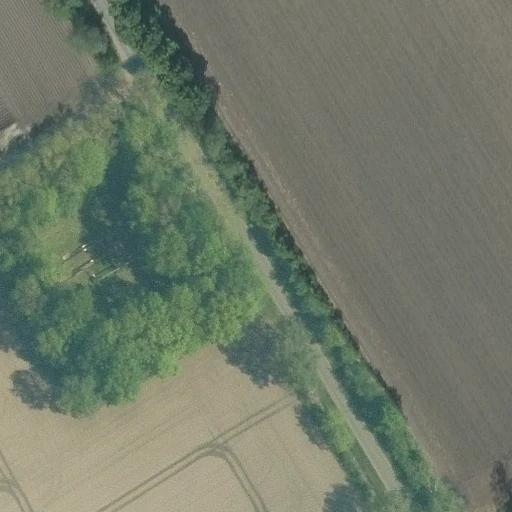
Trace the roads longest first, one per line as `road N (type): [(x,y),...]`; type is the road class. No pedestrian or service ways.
road 1 (unclassified): [(408,511),(99,0)]
road 2 (track): [(148,81),(0,173)]
